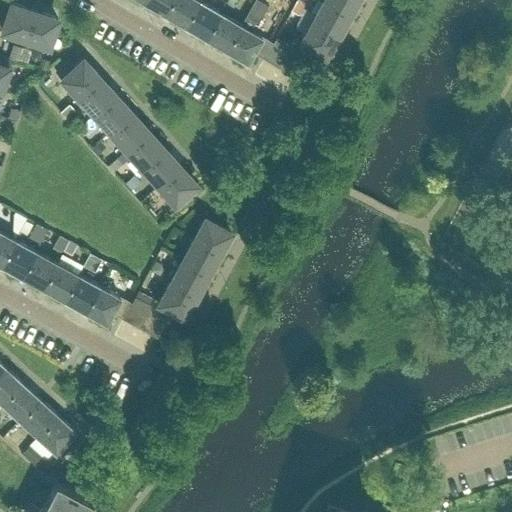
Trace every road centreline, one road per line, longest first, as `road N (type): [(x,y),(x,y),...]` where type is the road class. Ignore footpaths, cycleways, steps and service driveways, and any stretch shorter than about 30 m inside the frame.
road 1 (residential): [(278,107),(100,0)]
road 2 (residential): [(135,359),(0,286)]
